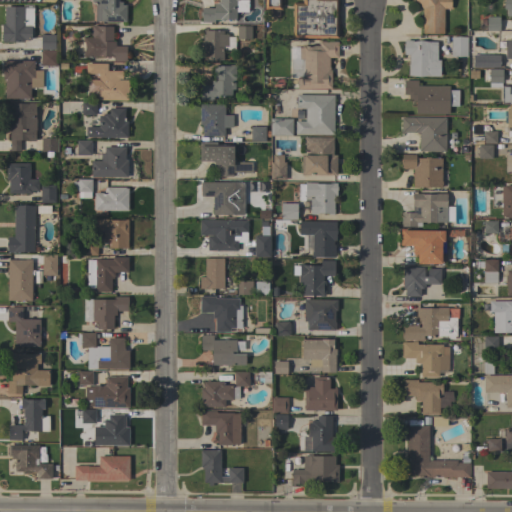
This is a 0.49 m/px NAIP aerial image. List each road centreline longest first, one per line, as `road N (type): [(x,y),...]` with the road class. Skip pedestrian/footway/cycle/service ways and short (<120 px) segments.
road 1 (residential): [(167,511),(161,0)]
road 2 (residential): [(374,511),(372,7)]
